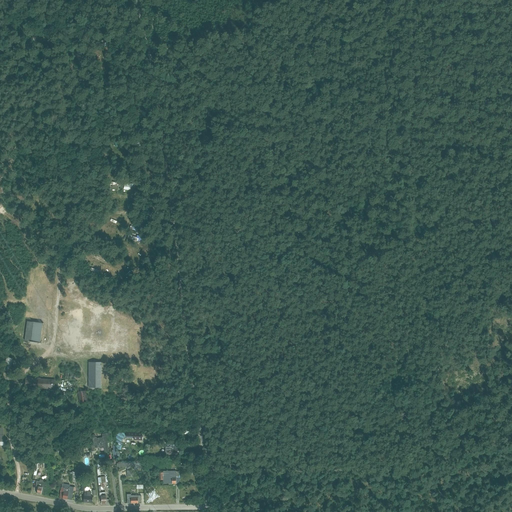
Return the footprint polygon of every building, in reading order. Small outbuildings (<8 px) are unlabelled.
[(43,324),(27,321),(25,341),(40,343),(43,324)] [(13,358),(7,357),(3,379),(9,380),(13,358)] [(101,362),(89,362),(89,388),(101,388),(101,362)] [(31,388),(55,389),(55,380),(41,379),(41,378),(38,378),(38,379),(31,378),(31,377),(27,377),(27,378),(26,378),(25,392),(31,392),(31,388)] [(86,391),(78,392),(80,402),(88,401),(86,391)] [(119,432),(116,438),(121,442),(126,434),(121,431),(120,432),(119,432)] [(134,440),(142,440),(142,432),(126,432),(126,436),(127,436),(127,438),(134,438),(134,440)] [(95,448),(104,447),(103,437),(97,438),(97,437),(92,438),(93,446),(91,446),(92,451),(95,451),(95,448)] [(185,447),(184,444),(165,444),(165,451),(165,455),(178,455),(177,449),(178,450),(178,447),(185,447)] [(179,484),(179,478),(181,478),(181,474),(179,474),(179,472),(176,472),(176,471),(163,471),(163,473),(155,473),(156,480),(163,480),(163,484),(179,484)] [(98,477),(99,485),(100,485),(100,483),(101,483),(108,482),(107,476),(106,477),(106,475),(107,475),(106,472),(104,472),(104,475),(105,475),(105,476),(98,477)] [(38,486),(37,494),(44,495),(46,483),(45,482),(45,480),(40,479),(40,481),(37,481),(36,486),(38,486)] [(60,498),(72,500),(74,491),(76,491),(76,488),(74,487),(70,487),(70,485),(62,484),(60,498)] [(84,502),(92,503),(93,496),(91,496),(91,492),(87,492),(87,493),(85,492),(84,502)] [(127,504),(141,503),(141,496),(131,496),(131,494),(127,494),(127,504)]
